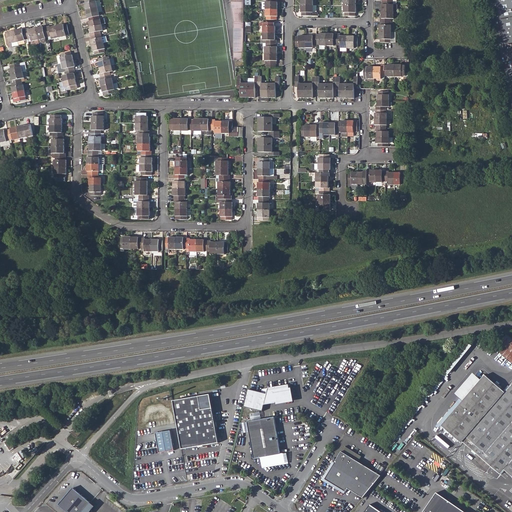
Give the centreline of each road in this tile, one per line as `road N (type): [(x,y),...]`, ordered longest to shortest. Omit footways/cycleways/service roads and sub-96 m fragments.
road 1 (motorway): [(511,279),(0,367)]
road 2 (motorway): [(0,380),(511,292)]
road 3 (residential): [(151,383),(511,322)]
road 4 (residential): [(282,509),(227,481),(131,497),(75,461)]
road 5 (residential): [(83,103),(78,197),(122,226),(163,226)]
road 6 (residential): [(249,106),(248,228)]
road 7 (residential): [(163,226),(164,105)]
